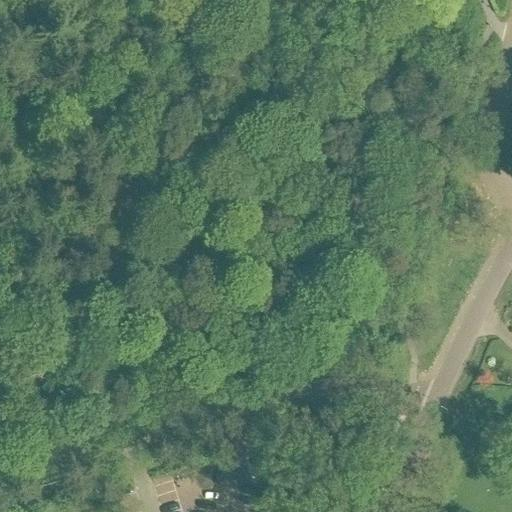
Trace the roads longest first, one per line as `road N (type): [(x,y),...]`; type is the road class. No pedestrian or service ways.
road 1 (tertiary): [(402,511),(439,397),(511,250)]
road 2 (residential): [(511,198),(488,170),(511,54)]
